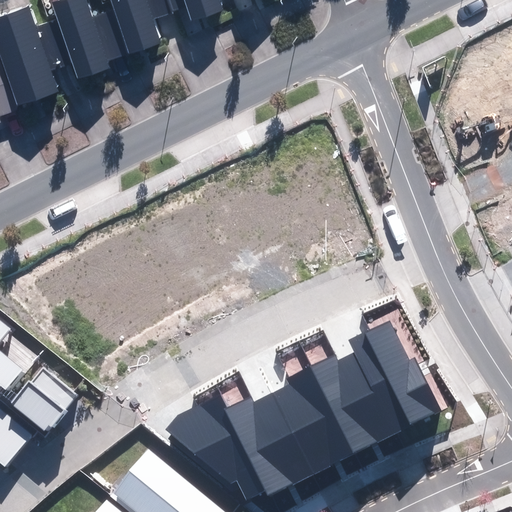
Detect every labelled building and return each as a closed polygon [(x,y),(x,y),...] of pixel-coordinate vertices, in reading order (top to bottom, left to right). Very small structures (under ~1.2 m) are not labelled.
[(59,0),(51,3),(78,79),(111,67),(108,60),(129,53),(113,9),(92,16),(86,0),(59,0)] [(110,0),(113,9),(129,53),(160,42),(152,19),(174,11),(169,0),(110,0)] [(169,0),(174,11),(186,7),(191,21),(225,9),(221,0),(169,0)] [(0,56),(17,106),(59,92),(51,70),(64,65),(49,21),(36,25),(29,5),(0,14),(0,56)] [(0,122),(1,122),(0,120),(0,116),(18,110),(17,106),(0,56),(0,122)] [(339,172),(357,209),(378,198),(360,161),(339,172)] [(321,181),(340,217),(357,209),(339,172),(321,181)] [(312,225),(316,234),(326,229),(325,225),(340,217),(321,181),(308,187),(324,219),(312,225)] [(0,387),(1,386),(6,390),(22,370),(0,352),(0,341),(11,328),(0,318),(0,387)] [(166,429),(230,483),(236,480),(246,500),(265,490),(269,496),(440,411),(414,358),(409,361),(389,320),(349,340),(355,353),(339,361),(336,355),(286,379),(289,386),(254,403),(250,397),(224,410),(217,396),(178,416),(166,429)] [(11,403),(45,431),(76,396),(42,367),(11,403)] [(0,463),(3,467),(30,434),(0,409),(0,463)] [(112,493),(136,511),(225,511),(147,449),(112,493)] [(97,511),(121,511),(107,500),(97,511)]
